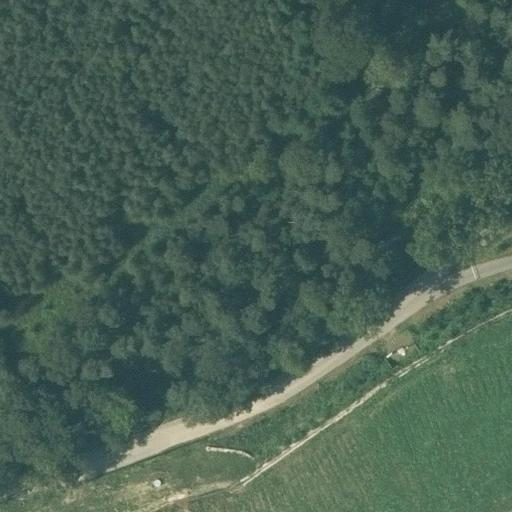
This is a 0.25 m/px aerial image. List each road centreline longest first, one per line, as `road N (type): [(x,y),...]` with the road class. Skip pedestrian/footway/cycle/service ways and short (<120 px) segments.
road 1 (unclassified): [(399,307),(272,390),(48,471)]
road 2 (track): [(317,0),(429,276)]
road 3 (unclassified): [(511,218),(399,307)]
road 4 (unclassified): [(399,307),(511,262)]
